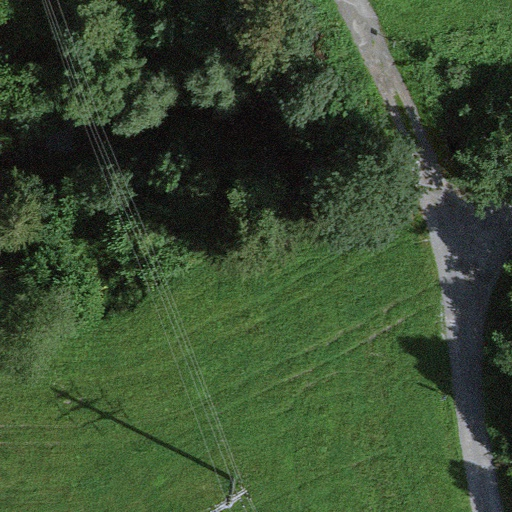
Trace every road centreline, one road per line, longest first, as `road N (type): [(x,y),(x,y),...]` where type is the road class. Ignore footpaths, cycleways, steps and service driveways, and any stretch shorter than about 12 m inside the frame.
road 1 (track): [(349,0),(413,159),(469,264)]
road 2 (track): [(469,264),(473,404),(495,511)]
